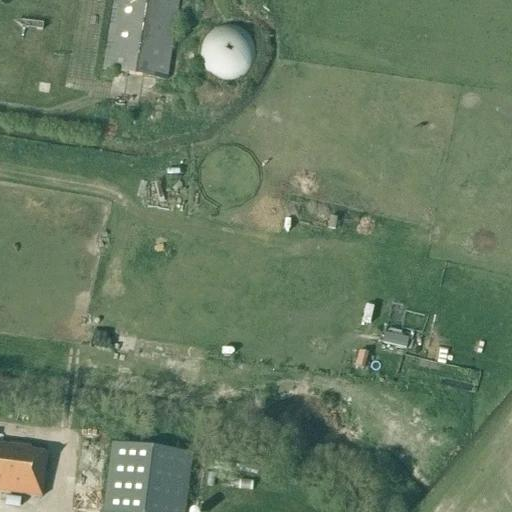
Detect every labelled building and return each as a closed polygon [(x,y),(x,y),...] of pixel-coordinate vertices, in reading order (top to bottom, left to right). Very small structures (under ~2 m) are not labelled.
[(114,0),(103,71),(165,80),(177,0),(114,0)] [(225,86),(254,63),(226,27),(197,50),(225,86)] [(254,311),(266,280),(256,276),(244,307),(254,311)] [(358,352),(355,367),(363,369),(366,354),(358,352)] [(0,492),(41,498),(47,455),(30,453),(30,450),(0,445),(0,492)] [(111,445),(102,511),(183,511),(190,455),(111,445)] [(233,476),(231,486),(210,484),(208,498),(226,500),(225,508),(246,510),(249,478),(233,476)]
